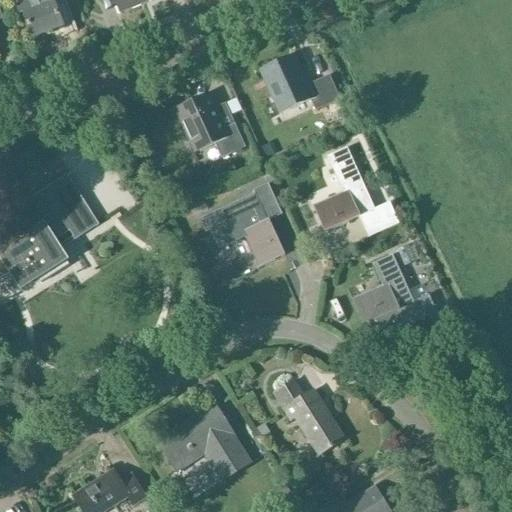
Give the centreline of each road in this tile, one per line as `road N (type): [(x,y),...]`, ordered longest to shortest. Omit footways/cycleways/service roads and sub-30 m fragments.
road 1 (residential): [(0,486),(209,350),(275,330),(341,350),(397,404),(429,444),(454,511)]
road 2 (unclassified): [(0,119),(315,0)]
